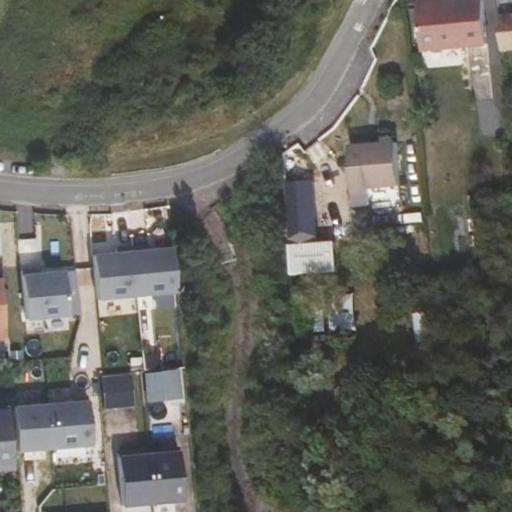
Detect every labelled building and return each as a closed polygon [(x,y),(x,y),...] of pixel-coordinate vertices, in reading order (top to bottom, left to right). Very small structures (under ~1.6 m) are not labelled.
[(482,0),(417,5),(421,51),(487,45),(482,0)] [(511,54),(511,20),(497,22),(500,55),(511,54)] [(380,144),(394,144),(393,135),(379,136),(380,144)] [(397,144),(394,144),(380,144),(350,146),(354,205),(371,204),(370,210),(402,208),(397,144)] [(147,244),(130,246),(134,294),(174,291),(171,247),(147,249),(147,244)] [(91,254),(95,298),(134,294),(130,246),(114,247),(114,252),(91,254)] [(35,268),(19,269),(24,318),(79,313),(75,269),(35,273),(35,268)] [(356,290),(331,291),(333,330),(357,329),(356,290)] [(317,329),(331,329),(331,311),(317,311),(317,329)] [(175,368),(143,372),(147,427),(178,424),(175,368)] [(127,375),(99,377),(101,406),(130,403),(127,375)] [(72,401),(11,406),(14,451),(91,444),(87,395),(71,397),(72,401)] [(6,410),(0,410),(0,468),(11,467),(6,410)] [(175,447),(113,451),(118,504),(180,499),(175,447)] [(511,469),(474,475),(478,508),(511,503),(511,469)]
